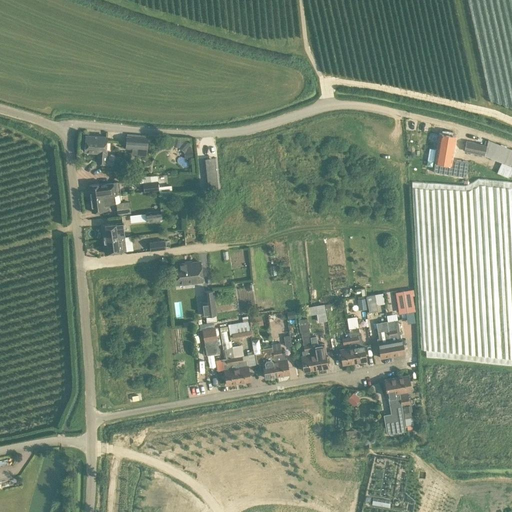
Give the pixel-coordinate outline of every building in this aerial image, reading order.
[(431,152),(428,166),(434,167),(433,172),(465,176),(468,162),(452,159),(453,149),(456,149),(457,141),(455,141),(456,133),(455,130),(441,128),(437,152),(431,152)] [(106,163),(106,152),(105,152),(106,137),(85,135),(84,151),(98,152),(97,163),(106,163)] [(146,150),(147,139),(127,137),(126,148),(146,150)] [(466,141),(464,151),(487,155),(502,161),(511,165),(511,149),(487,139),(487,140),(477,137),(475,143),(466,141)] [(206,162),(207,176),(216,175),(215,161),(206,162)] [(158,189),(157,179),(142,181),(143,191),(158,189)] [(98,184),(88,185),(90,197),(107,196),(107,195),(113,194),(120,194),(119,182),(98,185),(98,184)] [(107,196),(90,197),(92,212),(108,210),(108,202),(114,201),(113,194),(107,195),(107,196)] [(129,201),(116,203),(117,215),(130,213),(129,201)] [(160,211),(146,213),(146,221),(161,219),(160,211)] [(145,212),(130,213),(130,222),(146,221),(145,212)] [(101,225),(103,239),(124,236),(123,222),(101,225)] [(103,239),(105,253),(126,250),(124,236),(103,239)] [(165,248),(164,240),(149,242),(150,250),(165,248)] [(199,262),(173,264),(175,283),(188,282),(187,278),(201,276),(199,262)] [(413,289),(395,292),(399,313),(415,311),(412,295),(414,295),(413,289)] [(202,316),(206,316),(216,315),(214,290),(203,291),(204,300),(200,301),(202,316)] [(366,296),(369,311),(377,310),(374,295),(366,296)] [(326,320),(325,312),(317,313),(318,322),(326,320)] [(250,325),(263,323),(261,314),(249,316),(250,325)] [(350,336),(351,342),(354,362),(366,360),(363,345),(361,333),(360,333),(357,317),(347,319),(350,336)] [(316,369),(310,338),(306,318),(298,319),(300,331),(301,331),(304,349),(302,350),(303,356),(301,356),(304,371),(316,369)] [(398,319),(386,321),(392,355),(404,353),(398,319)] [(386,321),(376,323),(379,338),(377,338),(381,357),(392,355),(386,321)] [(248,322),(230,325),(233,338),(251,335),(248,322)] [(215,327),(202,329),(207,354),(219,352),(215,327)] [(316,336),(310,337),(316,369),(327,366),(325,352),(324,343),(317,344),(316,336)] [(349,347),(340,349),(342,364),(354,362),(351,342),(348,342),(349,347)] [(279,343),(272,344),(272,347),(277,376),(290,374),(287,358),(285,358),(284,352),(281,353),(279,343)] [(241,344),(232,346),(238,382),(250,380),(247,365),(246,360),(243,361),(242,355),(243,355),(241,344)] [(225,358),(222,359),(227,384),(238,382),(232,346),(223,348),(225,358)] [(261,353),(255,354),(257,363),(262,362),(265,379),(277,376),(272,347),(260,349),(261,353)] [(214,360),(216,371),(224,369),(221,358),(214,360)] [(409,374),(396,376),(401,404),(410,402),(408,392),(412,391),(409,374)] [(405,430),(401,404),(396,376),(384,379),(387,395),(388,395),(391,413),(383,414),(386,433),(405,430)] [(353,391),(346,398),(353,405),(360,398),(353,391)] [(410,404),(403,405),(405,417),(411,416),(410,404)] [(345,431),(346,440),(354,439),(353,430),(345,431)]
